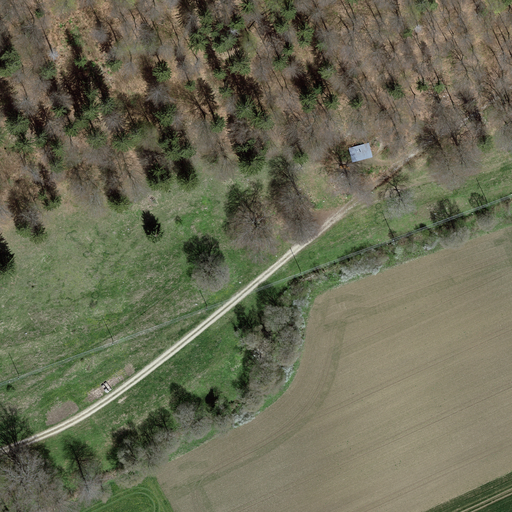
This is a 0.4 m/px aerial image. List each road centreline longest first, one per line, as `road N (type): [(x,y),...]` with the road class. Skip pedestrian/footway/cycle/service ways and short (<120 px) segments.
road 1 (track): [(0,451),(99,404),(373,195)]
road 2 (track): [(373,195),(511,94)]
